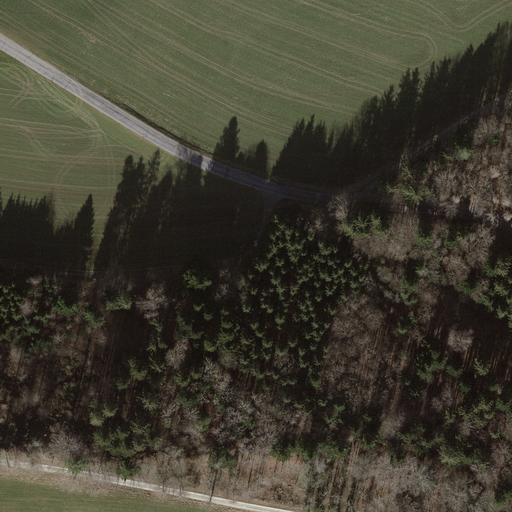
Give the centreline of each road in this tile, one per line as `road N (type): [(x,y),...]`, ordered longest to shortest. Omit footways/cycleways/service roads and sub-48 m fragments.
road 1 (tertiary): [(511,237),(324,200),(206,165),(0,42)]
road 2 (track): [(325,511),(0,461)]
road 3 (track): [(272,187),(262,232),(241,255),(90,279),(0,264)]
road 4 (track): [(324,200),(511,81)]
